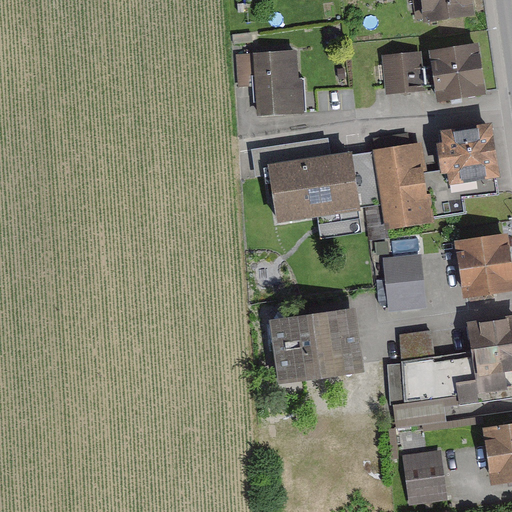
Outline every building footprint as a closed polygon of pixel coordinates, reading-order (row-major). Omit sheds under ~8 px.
[(424,20),(421,0),(413,0),(417,21),(424,20)] [(425,29),(476,21),(472,0),(421,0),(424,20),(425,29)] [(436,106),(487,99),(480,50),(429,57),(436,106)] [(305,54),(239,57),(241,90),(259,89),(261,119),(308,116),(305,54)] [(423,54),(383,58),(386,96),(426,92),(423,54)] [(346,70),(339,71),(340,81),(347,80),(346,70)] [(442,137),(444,149),(437,150),(440,173),(441,181),(449,180),(450,192),(455,191),(497,185),(502,185),(494,130),(442,137)] [(260,150),(322,147),(322,133),(260,136),(260,150)] [(421,148),(375,155),(389,238),(435,230),(433,221),(426,176),(421,148)] [(353,160),(270,172),(278,227),(361,214),(353,160)] [(456,202),(455,191),(450,192),(449,180),(441,181),(440,173),(435,174),(426,176),(433,221),(464,217),(462,202),(456,202)] [(499,196),(497,185),(455,191),(456,202),(462,202),(499,196)] [(511,271),(507,237),(454,244),(462,302),(511,295),(511,271)] [(423,257),(384,261),(388,313),(428,310),(423,257)] [(354,314),(270,325),(279,390),(363,379),(354,314)] [(511,402),(511,321),(468,328),(472,355),(436,361),(432,333),(400,338),(402,367),(404,385),(439,380),(442,403),(444,412),(511,402)] [(402,367),(388,368),(392,410),(395,409),(406,407),(404,385),(402,367)] [(442,403),(439,380),(404,385),(406,407),(442,403)] [(444,412),(442,403),(406,407),(395,409),(398,429),(445,422),(444,412)] [(511,430),(485,434),(492,492),(511,489),(511,430)] [(443,453),(404,458),(410,506),(449,501),(443,453)]
